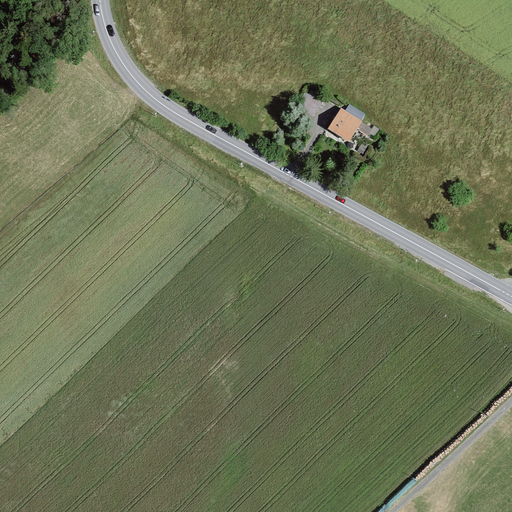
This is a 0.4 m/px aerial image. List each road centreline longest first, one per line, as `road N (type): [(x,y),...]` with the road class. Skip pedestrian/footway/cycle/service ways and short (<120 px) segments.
road 1 (secondary): [(102,0),(116,53),(165,106),(511,298)]
road 2 (track): [(511,405),(395,511)]
